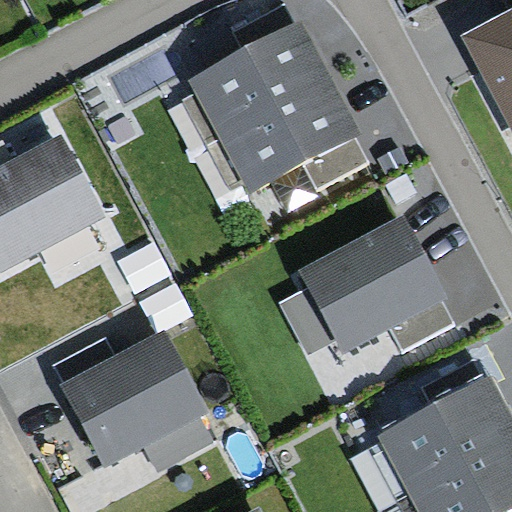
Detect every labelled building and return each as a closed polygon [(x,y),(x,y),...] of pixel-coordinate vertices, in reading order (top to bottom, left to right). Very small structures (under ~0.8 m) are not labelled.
[(511,17),(462,44),(511,139),(511,17)] [(291,41),(180,100),(241,211),(351,151),(291,41)] [(0,175),(0,276),(115,225),(77,141),(0,175)] [(301,299),(279,309),(303,357),(327,345),(336,363),(437,313),(398,235),(294,286),(301,299)] [(69,394),(61,398),(96,465),(193,416),(159,351),(114,373),(100,344),(55,367),(69,394)] [(395,511),(511,511),(511,456),(483,398),(367,454),(395,511)]
